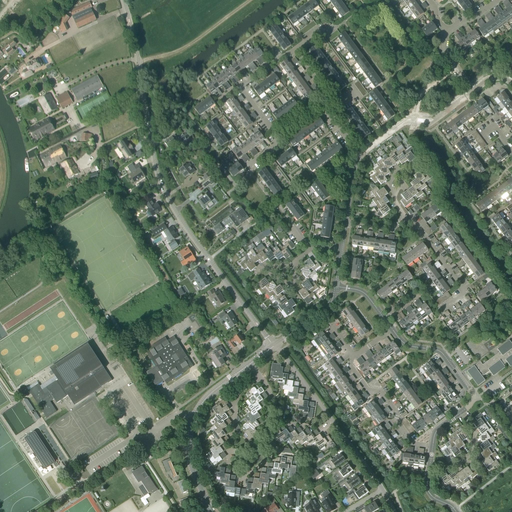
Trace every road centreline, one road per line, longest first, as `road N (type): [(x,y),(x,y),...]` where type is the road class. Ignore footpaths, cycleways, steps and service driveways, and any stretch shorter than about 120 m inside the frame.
road 1 (tertiary): [(272,347),(156,174),(122,0)]
road 2 (residential): [(259,377),(239,394),(227,461),(240,479),(277,453),(263,432),(265,419)]
road 3 (unclassified): [(431,447),(436,430),(472,404),(471,393),(439,349),(402,343),(391,329)]
road 4 (tertiary): [(472,90),(431,121),(406,119),(358,156)]
road 5 (residential): [(431,447),(410,442),(382,392),(369,390),(350,366),(355,356)]
road 6 (track): [(137,60),(183,50),(251,0)]
road 7 (residential): [(403,217),(466,293),(440,311)]
